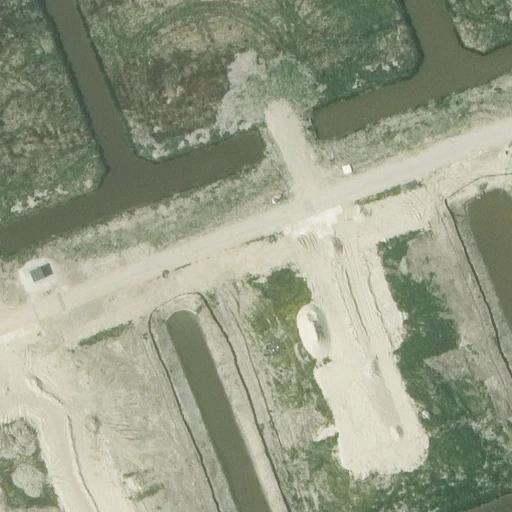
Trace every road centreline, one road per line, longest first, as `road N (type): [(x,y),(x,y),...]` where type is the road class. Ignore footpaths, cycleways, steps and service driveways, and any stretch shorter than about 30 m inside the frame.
road 1 (unclassified): [(315,206),(6,325)]
road 2 (residential): [(404,444),(315,206)]
road 3 (unclassified): [(511,130),(315,206)]
road 4 (residential): [(98,511),(55,409),(35,392)]
